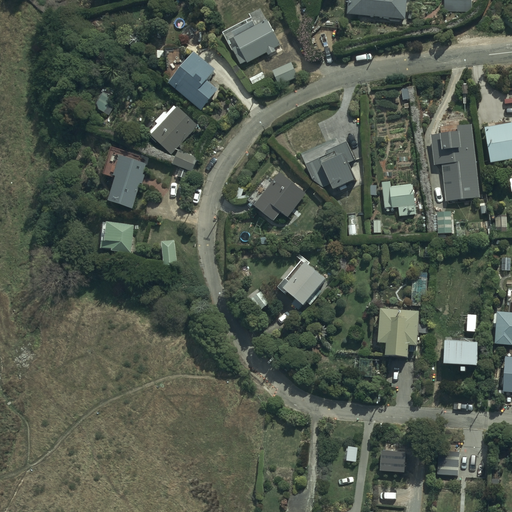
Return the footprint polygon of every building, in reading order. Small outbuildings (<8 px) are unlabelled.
[(348,0),(347,13),(406,20),(407,0),(348,0)] [(472,0),(444,0),(445,11),(472,12),(472,0)] [(251,18),(224,33),(241,65),(247,61),(248,63),(267,53),(269,56),(276,52),(274,49),(281,46),(267,20),(266,20),(260,10),(250,16),(251,18)] [(217,72),(196,54),(169,84),(203,114),(220,94),(207,83),(217,72)] [(291,64),(273,71),(279,86),(297,79),(291,64)] [(199,125),(178,106),(152,135),(173,154),(199,125)] [(511,126),(485,130),(491,167),(511,163),(511,126)] [(481,201),(473,127),(459,128),(459,130),(437,132),(438,138),(432,138),(435,169),(443,168),(447,205),(481,201)] [(356,160),(347,142),(326,151),(328,155),(307,165),(314,181),(324,188),(331,185),(334,191),(357,181),(349,163),(356,160)] [(198,158),(180,150),(174,164),(192,172),(198,158)] [(147,164),(121,156),(115,176),(117,177),(110,201),(133,208),(141,184),(143,185),(146,176),(143,175),(147,164)] [(308,193),(280,172),(254,205),(274,221),(281,212),(289,218),(308,193)] [(392,184),(384,185),(387,209),(394,209),(394,210),(401,209),(402,218),(418,217),(415,187),(393,189),(392,184)] [(508,214),(496,214),(497,233),(508,233),(508,214)] [(452,215),(438,215),(438,236),(452,236),(452,215)] [(361,236),(361,216),(348,216),(349,236),(361,236)] [(135,225),(104,222),(102,248),(112,249),(113,251),(132,253),(135,225)] [(248,227),(245,226),(236,244),(247,249),(257,231),(254,230),(255,228),(249,225),(248,227)] [(175,240),(162,241),(164,265),(177,264),(175,240)] [(419,261),(415,261),(412,304),(420,305),(420,301),(422,301),(422,294),(428,294),(429,271),(418,270),(419,261)] [(285,292),(304,309),(305,307),(311,312),(318,303),(313,299),(326,284),(306,266),(304,268),(301,265),(278,293),(282,296),(285,292)] [(272,304),(262,293),(250,303),(260,314),(272,304)] [(420,313),(381,310),(378,345),(387,345),(386,357),(408,359),(409,347),(417,348),(420,313)] [(511,314),(498,314),(496,345),(511,346),(511,343),(511,358),(505,358),(503,394),(511,394),(511,314)] [(479,344),(446,342),(445,365),(478,367),(479,344)] [(382,358),(357,357),(356,367),(359,367),(359,376),(381,377),(382,358)] [(358,448),(348,447),(347,463),(357,464),(358,448)] [(408,453),(383,451),(381,473),(406,476),(408,453)] [(461,453),(438,452),(437,475),(459,477),(461,453)]
